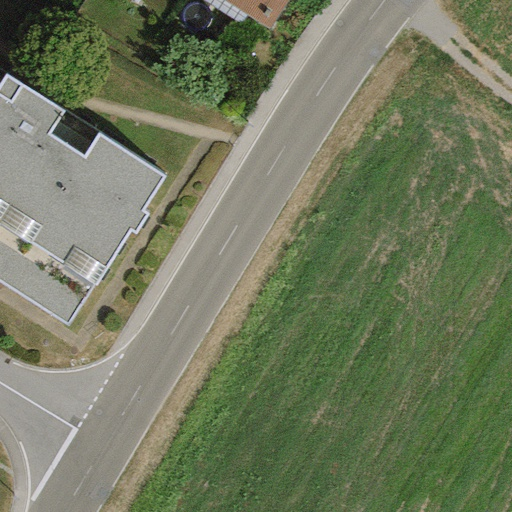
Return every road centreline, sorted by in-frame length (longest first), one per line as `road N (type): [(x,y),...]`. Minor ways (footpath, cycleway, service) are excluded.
road 1 (tertiary): [(378,0),(250,195),(102,447)]
road 2 (track): [(511,91),(400,0)]
road 3 (residential): [(102,447),(0,382)]
